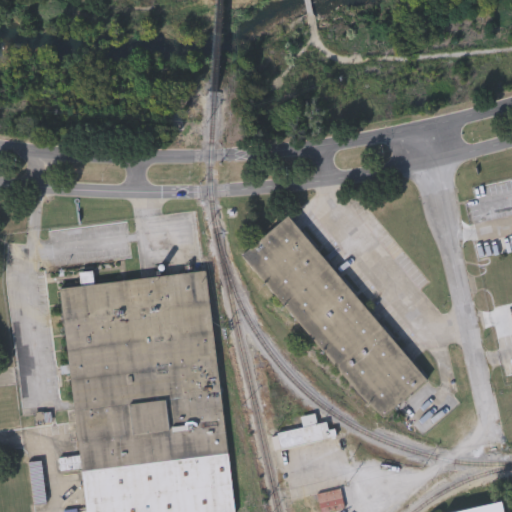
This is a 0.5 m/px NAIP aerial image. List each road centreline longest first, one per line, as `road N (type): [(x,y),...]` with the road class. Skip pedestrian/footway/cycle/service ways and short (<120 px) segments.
road 1 (tertiary): [(511,105),(426,129),(266,153),(138,160),(0,147)]
road 2 (tertiary): [(0,187),(259,190),(371,175),(511,140)]
road 3 (residential): [(426,129),(486,427)]
